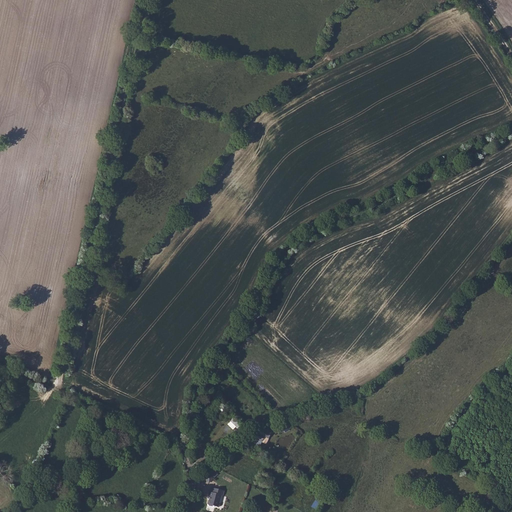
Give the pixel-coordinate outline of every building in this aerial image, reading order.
[(242,403),(247,398),(235,385),(230,390),(242,403)] [(233,418),(228,423),(234,430),(239,425),(233,418)] [(265,436),(257,432),(254,439),(261,443),(265,436)] [(209,473),(214,478),(217,475),(212,470),(209,473)] [(204,478),(209,483),(213,478),(209,473),(204,478)] [(224,491),(212,488),(211,492),(210,492),(208,499),(209,500),(208,504),(208,506),(213,507),(214,506),(218,507),(221,495),(222,496),(224,491)]
